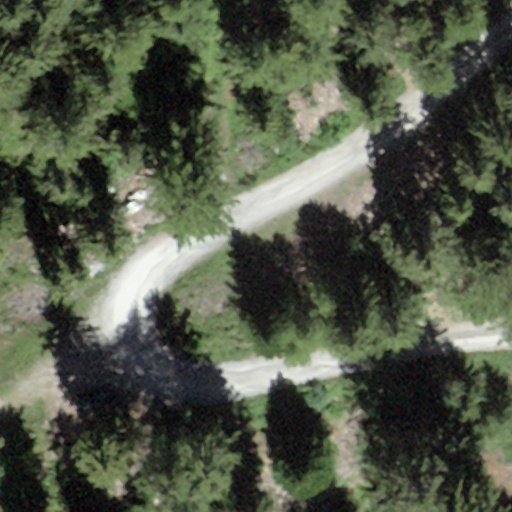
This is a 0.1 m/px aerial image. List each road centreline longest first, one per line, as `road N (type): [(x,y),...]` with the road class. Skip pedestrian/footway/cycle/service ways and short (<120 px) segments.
road 1 (track): [(132,336),(147,275),(197,235),(351,157),(511,28)]
road 2 (track): [(511,332),(488,330),(277,375),(179,382),(132,336)]
